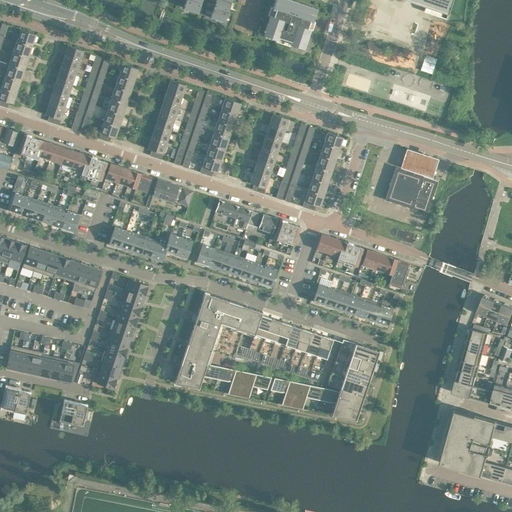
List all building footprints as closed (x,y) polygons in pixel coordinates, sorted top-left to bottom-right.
[(201,2),(194,0),(185,0),(183,8),(197,12),(198,12),(201,13),(202,8),(199,7),(201,2)] [(231,1),(227,0),(215,0),(213,6),(227,11),(231,1)] [(292,0),(274,0),(263,34),(278,39),(278,36),(290,40),(289,43),(303,48),(310,28),(307,27),(309,20),(312,21),(317,8),(300,2),(300,3),(293,0),(292,0)] [(403,0),(431,9),(430,13),(447,19),(453,0),(403,0)] [(227,11),(213,6),(212,11),(209,10),(207,15),(210,16),(224,21),(227,11)] [(20,29),(16,40),(32,45),(36,34),(20,29)] [(16,40),(13,52),(28,57),(32,45),(16,40)] [(68,45),(64,56),(79,61),(83,50),(68,45)] [(13,52),(9,63),(24,68),(28,57),(13,52)] [(422,69),(433,72),(437,57),(426,54),(422,69)] [(64,56),(60,68),(76,73),(79,61),(64,56)] [(9,63),(5,75),(20,80),(24,68),(9,63)] [(122,63),(119,75),(134,80),(138,69),(122,63)] [(60,68),(56,79),(72,84),(76,73),(60,68)] [(5,75),(1,86),(17,92),(20,80),(5,75)] [(119,75),(115,86),(130,91),(134,80),(119,75)] [(56,79),(52,91),(68,96),(72,84),(56,79)] [(170,79),(166,90),(182,96),(186,85),(170,79)] [(1,86),(0,89),(0,98),(9,102),(13,103),(17,92),(1,86)] [(115,86),(111,98),(126,103),(130,91),(115,86)] [(166,90),(163,102),(178,107),(182,96),(166,90)] [(52,91),(49,102),(64,107),(68,96),(52,91)] [(0,98),(0,105),(7,107),(9,102),(0,98)] [(111,98),(107,109),(123,114),(126,103),(111,98)] [(225,98),(221,109),(237,114),(240,103),(225,98)] [(45,114),(49,115),(60,119),(64,107),(49,102),(45,114)] [(163,102),(159,113),(174,119),(178,107),(163,102)] [(107,109),(103,121),(119,126),(123,114),(107,109)] [(221,109),(217,121),(233,126),(237,114),(221,109)] [(185,117),(189,118),(194,120),(196,113),(187,110),(185,117)] [(159,113),(155,125),(170,130),(174,119),(159,113)] [(272,114),(269,125),(284,130),(288,119),(272,114)] [(49,115),(47,121),(59,125),(61,119),(60,119),(49,115)] [(80,120),(75,118),(71,129),(77,131),(80,120)] [(89,123),(83,121),(79,132),(85,134),(89,123)] [(103,121),(100,132),(111,136),(115,137),(119,126),(103,121)] [(217,121),(213,132),(229,137),(233,126),(217,121)] [(155,125),(151,137),(167,142),(170,130),(155,125)] [(269,125),(265,136),(280,141),(284,130),(269,125)] [(0,139),(0,147),(0,148),(0,147),(0,148),(3,149),(6,142),(13,145),(18,132),(6,128),(3,139),(1,138),(0,139)] [(100,132),(99,132),(97,138),(109,142),(111,136),(100,132)] [(213,132),(210,144),(225,149),(229,137),(213,132)] [(327,132),(323,143),(339,148),(343,137),(327,132)] [(38,156),(39,156),(44,141),(24,134),(18,152),(26,155),(26,157),(26,158),(27,155),(38,159),(38,156)] [(265,136),(261,148),(276,153),(280,141),(265,136)] [(147,148),(151,150),(151,149),(163,153),(167,142),(151,137),(147,148)] [(39,156),(60,163),(65,148),(44,141),(39,156)] [(323,143),(320,155),(335,160),(339,148),(323,143)] [(210,144),(206,155),(221,160),(225,149),(210,144)] [(400,167),(432,177),(439,158),(407,147),(400,167)] [(60,163),(81,170),(86,155),(65,148),(60,163)] [(261,148),(257,159),(273,164),(276,153),(261,148)] [(151,149),(151,150),(149,155),(161,159),(163,153),(151,149)] [(182,154),(177,152),(175,158),(173,163),(179,165),(182,154)] [(0,166),(8,169),(12,158),(0,153),(0,166)] [(86,155),(81,170),(82,170),(81,173),(92,177),(91,179),(92,177),(101,180),(107,162),(86,155)] [(191,157),(185,155),(182,166),(187,168),(191,157)] [(206,155),(202,166),(213,170),(217,172),(221,160),(206,155)] [(320,155),(316,166),(331,171),(335,160),(320,155)] [(257,159),(253,171),(269,176),(273,164),(257,159)] [(105,178),(115,181),(120,166),(110,163),(105,178)] [(115,181),(126,185),(131,170),(120,166),(115,181)] [(202,166),(200,172),(212,176),(213,170),(202,166)] [(316,166),(312,178),(327,183),(331,171),(316,166)] [(395,167),(395,169),(385,199),(427,213),(437,181),(395,167)] [(126,185),(136,188),(141,173),(131,170),(126,185)] [(249,182),(253,184),(265,187),(269,176),(253,171),(249,182)] [(141,173),(136,188),(147,192),(152,177),(141,173)] [(312,178),(308,189),(323,194),(327,183),(312,178)] [(152,195),(150,194),(146,206),(150,207),(154,195),(173,202),(178,186),(158,179),(152,195)] [(253,184),(252,189),(263,193),(266,187),(265,187),(253,184)] [(285,188),(279,186),(276,197),(281,199),(285,188)] [(177,202),(188,206),(193,190),(182,187),(177,202)] [(293,191),(288,189),(284,200),(290,202),(293,191)] [(308,189),(304,200),(316,204),(316,205),(320,206),(323,194),(308,189)] [(27,196),(15,193),(9,211),(21,214),(27,196)] [(37,200),(27,196),(21,214),(21,215),(21,214),(31,217),(37,200)] [(245,230),(251,210),(219,199),(215,213),(235,220),(233,226),(245,230)] [(47,203),(37,200),(31,217),(41,220),(47,203)] [(304,200),(302,206),(314,210),(316,205),(316,204),(304,200)] [(57,207),(47,203),(41,220),(52,224),(57,207)] [(68,210),(57,207),(52,224),(61,227),(61,228),(68,210)] [(73,232),(79,214),(68,210),(61,228),(73,232)] [(251,210),(250,216),(258,218),(260,213),(251,210)] [(164,217),(163,223),(170,225),(173,216),(166,213),(164,217)] [(263,214),(258,228),(272,233),(277,219),(263,214)] [(258,219),(250,216),(245,228),(254,231),(258,219)] [(282,241),(281,243),(282,243),(283,241),(293,244),(299,226),(280,220),(274,238),(282,241)] [(122,227),(111,224),(105,242),(111,244),(113,244),(116,245),(122,227)] [(132,231),(122,227),(116,245),(118,246),(120,247),(126,249),(132,231)] [(142,234),(132,231),(126,249),(128,250),(129,249),(130,250),(136,252),(142,234)] [(166,231),(163,241),(160,249),(163,250),(163,249),(165,250),(170,252),(177,234),(166,231)] [(347,263),(346,265),(347,265),(348,263),(356,266),(363,248),(321,233),(316,249),(338,256),(337,259),(347,263)] [(153,238),(142,234),(136,252),(139,253),(141,253),(141,254),(147,256),(153,238)] [(188,238),(177,234),(170,252),(173,253),(175,253),(175,254),(182,256),(188,238)] [(16,241),(5,237),(0,253),(0,257),(9,260),(16,241)] [(163,241),(153,238),(147,256),(149,257),(149,256),(151,257),(157,259),(160,249),(163,241)] [(26,244),(16,241),(9,260),(20,264),(26,244)] [(214,248),(202,244),(196,262),(208,266),(214,248)] [(40,249),(29,245),(22,267),(33,271),(40,249)] [(224,251),(214,248),(208,266),(208,265),(218,268),(224,251)] [(50,252),(40,249),(33,271),(43,274),(50,252)] [(366,249),(361,264),(391,274),(388,284),(400,287),(402,281),(404,282),(409,270),(406,269),(408,263),(366,249)] [(234,255),(224,251),(218,268),(228,272),(234,255)] [(60,256),(50,252),(43,274),(53,278),(60,256)] [(244,258),(234,255),(228,272),(239,275),(244,258)] [(71,259),(60,256),(53,278),(54,275),(64,279),(71,259)] [(244,258),(239,275),(249,279),(255,262),(244,258)] [(81,263),(71,259),(64,279),(74,282),(73,284),(81,263)] [(265,265),(255,262),(249,279),(259,282),(258,283),(259,283),(265,265)] [(91,266),(81,263),(73,284),(84,288),(91,266)] [(259,283),(270,287),(276,269),(265,265),(259,283)] [(102,270),(91,266),(84,288),(94,291),(102,270)] [(129,278),(125,289),(144,295),(148,285),(129,278)] [(330,287),(318,283),(312,301),(324,305),(330,287)] [(340,290),(330,287),(324,305),(324,304),(334,307),(340,290)] [(122,299),(141,306),(144,295),(125,289),(127,290),(124,299),(122,299)] [(350,294),(340,290),(334,307),(345,311),(350,294)] [(261,311),(204,292),(174,382),(199,387),(203,375),(205,376),(205,377),(217,379),(221,366),(207,364),(215,339),(220,323),(221,323),(221,322),(254,333),(261,311)] [(361,297),(350,294),(345,311),(355,314),(361,297)] [(486,316),(494,299),(484,295),(483,296),(476,312),(486,316)] [(371,301),(361,297),(355,314),(365,318),(371,301)] [(141,306),(122,299),(118,309),(137,316),(141,306)] [(496,320),(504,303),(494,299),(486,316),(496,320)] [(371,301),(365,318),(375,321),(375,322),(381,304),(371,301)] [(507,325),(511,311),(511,306),(504,303),(496,320),(507,325)] [(386,326),(392,308),(381,304),(375,322),(386,326)] [(118,309),(115,319),(134,326),(137,316),(118,309)] [(271,317),(261,314),(262,311),(261,311),(254,333),(264,337),(271,317)] [(281,321),(271,317),(264,337),(274,340),(281,321)] [(134,326),(115,319),(111,329),(109,328),(109,329),(131,336),(134,326)] [(291,324),(281,321),(274,340),(285,344),(291,324)] [(301,327),(291,324),(285,344),(295,347),(301,327)] [(312,331),(301,327),(295,347),(305,351),(312,331)] [(467,337),(467,338),(485,343),(486,342),(485,342),(488,334),(488,332),(481,330),(473,328),(470,327),(468,334),(467,338),(467,337)] [(131,336),(109,329),(105,339),(127,346),(131,336)] [(322,334),(312,331),(305,351),(315,354),(322,334)] [(315,354),(326,358),(333,338),(322,334),(315,354)] [(485,343),(467,338),(465,344),(464,348),(482,354),(483,352),(482,352),(485,345),(485,343)] [(108,340),(104,350),(124,357),(127,346),(105,339),(105,340),(108,340)] [(379,350),(355,342),(351,354),(375,362),(379,350)] [(22,347),(11,345),(6,367),(17,370),(22,347)] [(498,358),(507,361),(511,349),(503,346),(498,358)] [(32,350),(22,347),(17,370),(27,372),(32,350)] [(461,358),(461,359),(479,364),(480,363),(482,355),(482,354),(464,348),(462,355),(461,358)] [(43,352),(32,350),(27,372),(38,374),(43,352)] [(104,350),(101,360),(120,367),(124,357),(104,350)] [(43,352),(38,374),(48,377),(53,357),(43,354),(43,352)] [(351,354),(347,366),(371,374),(375,362),(351,354)] [(63,359),(53,357),(48,377),(59,379),(63,359)] [(74,361),(63,359),(59,379),(70,381),(74,361)] [(458,369),(476,374),(477,373),(479,365),(479,364),(461,359),(459,365),(458,369)] [(95,369),(95,370),(117,377),(120,367),(101,360),(101,361),(103,362),(100,371),(95,369)] [(246,372),(221,366),(217,379),(228,381),(229,380),(231,381),(227,393),(238,395),(246,372)] [(371,374),(347,366),(343,377),(367,385),(371,374)] [(456,379),(455,379),(455,380),(474,385),(474,383),(476,376),(476,374),(458,369),(456,376),(457,376),(456,379)] [(113,388),(117,377),(95,370),(92,381),(113,388)] [(271,377),(246,372),(238,395),(248,398),(252,386),(255,386),(255,387),(267,389),(271,377)] [(300,383),(274,377),(270,390),(282,392),(282,391),(285,392),(281,404),(292,406),(300,383)] [(367,385),(343,377),(339,391),(347,394),(362,399),(367,385)] [(470,397),(474,385),(455,380),(453,386),(454,386),(452,391),(454,391),(459,393),(459,392),(462,393),(462,395),(470,397)] [(324,388),(300,383),(292,406),(302,409),(306,397),(309,398),(320,400),(324,388)] [(490,402),(491,403),(491,402),(494,403),(494,404),(500,405),(506,387),(504,386),(504,387),(497,385),(497,384),(495,384),(493,390),(490,402)] [(480,387),(474,385),(470,397),(471,397),(475,398),(477,399),(480,387)] [(19,389),(7,386),(6,390),(2,409),(13,412),(19,389)] [(486,388),(480,387),(477,399),(478,399),(482,400),(483,400),(486,388)] [(511,408),(511,404),(511,388),(507,387),(506,387),(500,405),(501,406),(501,405),(505,406),(504,406),(511,408)] [(334,390),(324,388),(320,400),(332,402),(335,402),(331,415),(355,420),(362,399),(347,394),(334,390)] [(493,390),(490,389),(486,388),(483,400),(484,401),(489,402),(490,402),(493,390)] [(30,391),(19,389),(13,412),(25,414),(29,395),(30,391)] [(75,401),(64,399),(63,403),(59,421),(70,424),(75,401)] [(87,404),(75,401),(70,424),(82,427),(86,408),(87,404)] [(486,460),(493,435),(497,421),(495,421),(476,416),(476,415),(455,409),(455,410),(458,411),(456,421),(453,420),(452,421),(455,422),(453,431),(450,430),(446,441),(449,442),(447,452),(444,451),(441,462),(440,462),(461,468),(481,473),(481,474),(482,474),(486,460)] [(507,424),(497,421),(493,435),(511,440),(511,425),(507,424)] [(511,440),(493,435),(486,460),(511,467),(511,440)] [(511,467),(486,460),(482,474),(492,477),(493,476),(511,482),(511,467)]
